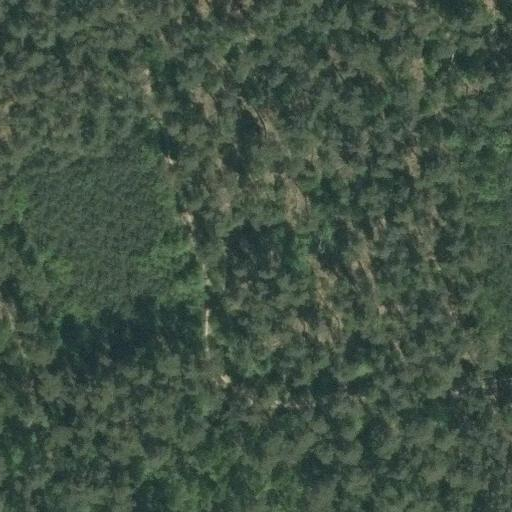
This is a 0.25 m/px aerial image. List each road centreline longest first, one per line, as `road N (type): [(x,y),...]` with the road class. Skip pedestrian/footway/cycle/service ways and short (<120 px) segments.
road 1 (track): [(273,409),(0,438)]
road 2 (track): [(511,382),(273,409)]
